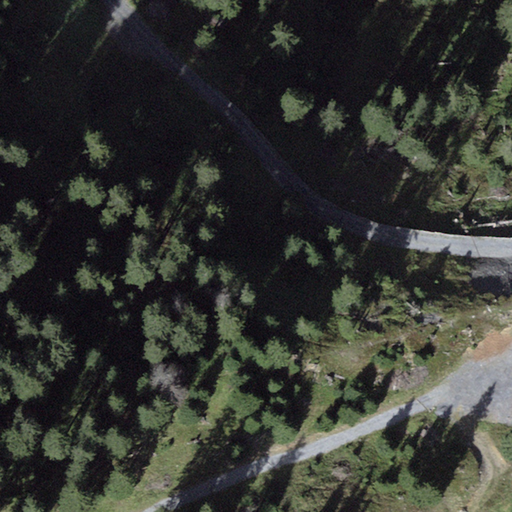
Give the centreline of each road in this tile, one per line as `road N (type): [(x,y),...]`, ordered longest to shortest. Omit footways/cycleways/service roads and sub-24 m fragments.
road 1 (track): [(111,0),(340,215),(480,252),(511,251)]
road 2 (track): [(511,352),(399,413),(178,511)]
